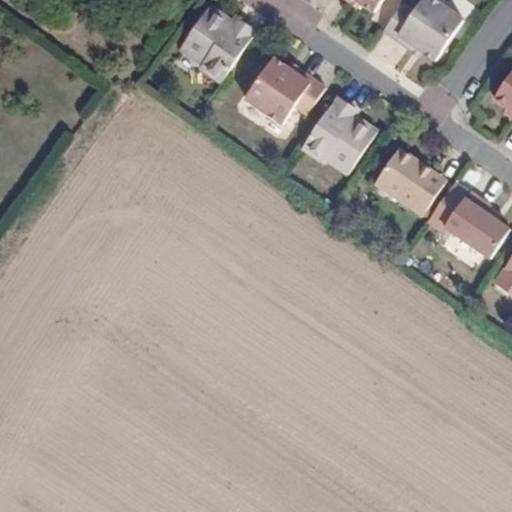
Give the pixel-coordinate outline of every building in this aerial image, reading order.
[(345,0),(352,4),(355,0),(362,5),(374,14),(383,0),(345,0)] [(352,4),(349,8),(356,13),(362,5),(355,0),(352,4)] [(439,0),(423,0),(416,12),(404,4),(384,32),(392,38),(411,51),(415,45),(423,50),(436,59),(464,18),(439,0)] [(201,67),(198,71),(219,87),(256,33),(243,23),(237,31),(229,26),(232,22),(211,8),(179,51),(201,67)] [(347,12),(354,16),(356,13),(349,8),(347,12)] [(245,20),(236,14),(232,22),(229,26),(237,31),(243,23),(245,20)] [(411,51),(419,56),(423,50),(415,45),(411,51)] [(406,58),(414,63),(419,56),(411,51),(406,58)] [(301,59),(293,54),(286,65),(285,68),(291,72),(295,67),(301,59)] [(306,116),(325,89),(295,67),(291,72),(285,68),(286,65),(273,57),(243,100),(281,126),(294,108),(306,116)] [(510,112),(511,114),(511,79),(496,103),(510,112)] [(353,108),(339,98),(304,150),(326,165),(330,161),(351,176),(379,134),(356,118),(354,121),(348,116),(353,108)] [(363,109),(356,104),(353,108),(348,116),(354,121),(356,118),(363,109)] [(443,189),(425,175),(429,169),(403,150),(379,186),(423,219),(443,189)] [(443,189),(447,182),(429,169),(425,175),(443,189)] [(471,195),(466,203),(451,193),(432,222),(492,263),(511,234),(500,226),(486,217),(491,209),(471,195)] [(500,226),(504,221),(490,211),(486,217),(500,226)]
